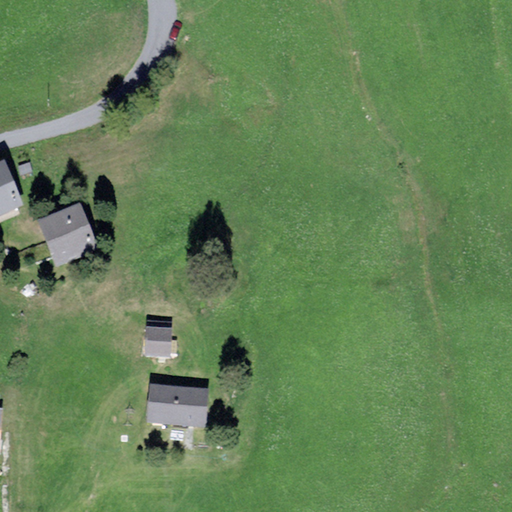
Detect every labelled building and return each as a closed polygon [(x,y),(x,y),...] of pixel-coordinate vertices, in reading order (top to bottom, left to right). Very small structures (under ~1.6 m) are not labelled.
[(12,174),(0,179),(0,223),(28,212),(12,174)] [(89,217),(49,233),(65,273),(104,257),(89,217)] [(168,332),(156,331),(155,363),(177,364),(178,341),(167,341),(168,332)] [(215,399),(162,396),(160,427),(213,431),(215,399)] [(10,422),(0,421),(0,461),(7,462),(10,422)]
